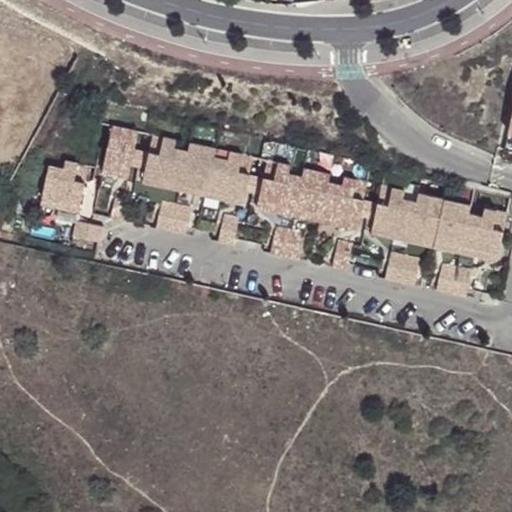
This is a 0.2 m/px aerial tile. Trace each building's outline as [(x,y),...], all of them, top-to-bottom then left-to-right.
[(0,66),(7,69),(20,33),(0,26),(0,66)] [(112,126),(101,173),(127,178),(138,131),(112,126)] [(152,135),(142,182),(165,187),(167,179),(180,182),(178,190),(205,196),(207,188),(220,191),(219,199),(242,204),(252,157),(229,152),(227,160),(214,157),(216,149),(189,143),(187,151),(174,148),(175,140),(152,135)] [(267,160),(256,208),(279,213),(281,204),(295,207),(293,216),(319,222),(321,213),(335,216),(333,225),(356,230),(367,182),(344,177),(342,185),(328,182),(330,174),(304,168),(302,176),(288,173),(290,165),(267,160)] [(88,165),(65,161),(63,168),(48,165),(41,196),(56,199),(54,208),(77,213),(88,165)] [(381,186),(371,233),(394,238),(396,230),(409,233),(407,241),(433,247),(460,253),(462,245),(476,248),(474,256),(497,261),(507,214),(484,209),(482,217),(469,214),(471,206),(418,194),(416,202),(402,199),(404,191),(381,186)] [(115,192),(109,218),(125,221),(130,195),(115,192)] [(56,199),(41,196),(40,205),(54,208),(56,199)] [(161,202),(155,228),(170,231),(184,235),(190,208),(176,205),(161,202)] [(281,204),(279,213),(293,216),(295,207),(281,204)] [(321,213),(319,222),(333,225),(335,216),(321,213)] [(238,219),(223,215),(217,242),(233,245),(238,219)] [(75,221),(72,236),(98,242),(102,227),(75,221)] [(275,227),(269,253),(284,257),(299,260),(305,233),(290,230),(275,227)] [(396,230),(394,238),(407,241),(409,233),(396,230)] [(353,244),(337,240),(332,267),(347,270),(353,244)] [(462,245),(460,253),(474,256),(476,248),(462,245)] [(420,258),(390,252),(384,279),(414,285),(420,258)] [(471,270),(442,264),(436,290),(465,296),(471,270)]
